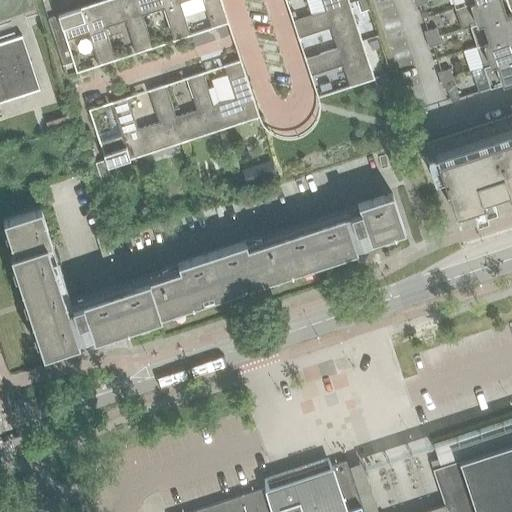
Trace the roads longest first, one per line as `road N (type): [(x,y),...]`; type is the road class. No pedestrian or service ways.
road 1 (secondary): [(76,402),(511,259)]
road 2 (residential): [(231,0),(271,113),(293,120),(302,102),(268,0)]
